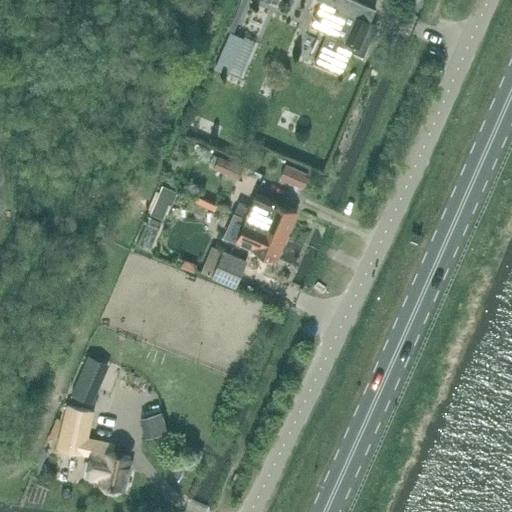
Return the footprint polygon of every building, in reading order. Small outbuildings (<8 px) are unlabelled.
[(318,0),(322,1),(311,26),(327,33),(316,60),(314,63),(341,75),(352,51),(362,56),(367,45),(376,25),(370,22),(375,9),(367,5),(354,0),(318,0)] [(243,170),(220,159),(215,170),(238,181),(243,170)] [(286,164),(280,177),(302,187),(308,173),(286,164)] [(177,192),(165,186),(153,215),(165,220),(177,192)] [(238,203),(234,212),(246,217),(286,234),(295,212),(296,211),(255,194),(250,208),(238,203)] [(276,258),(286,234),(245,217),(236,241),(251,248),(276,258)] [(149,254),(159,230),(148,225),(138,250),(149,254)] [(234,285),(244,263),(222,254),(212,276),(234,285)] [(89,354),(72,394),(92,403),(97,391),(89,388),(101,360),(89,354)] [(85,438),(91,411),(68,405),(59,446),(91,454),(86,475),(100,478),(99,482),(123,488),(130,457),(112,453),(113,445),(94,440),(93,445),(84,443),(85,438)] [(159,415),(139,421),(144,440),(164,435),(159,415)]
